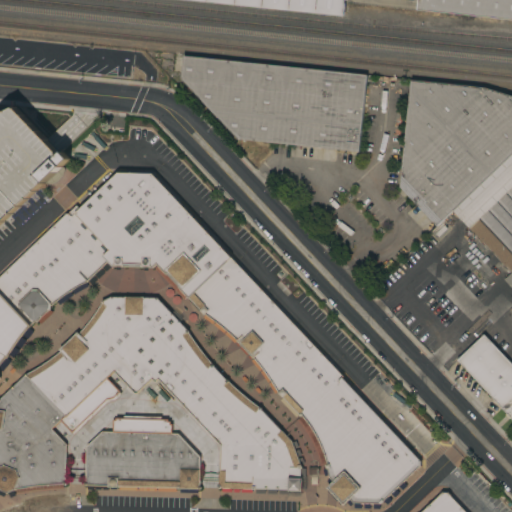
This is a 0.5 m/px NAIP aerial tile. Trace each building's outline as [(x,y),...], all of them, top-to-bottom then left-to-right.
[(196,0),(344,0),(343,15),(196,0)] [(511,18),(418,9),(418,0),(511,0),(511,18)] [(183,56),(366,74),(359,150),(238,138),(181,78),(183,56)] [(436,225),(399,186),(410,79),(482,87),(511,95),(511,153),(452,210),(436,225)] [(0,120),(9,112),(100,122),(99,147),(0,242),(0,120)] [(511,153),(511,311),(510,309),(511,307),(511,287),(499,273),(506,267),(489,249),(484,254),(466,235),(471,230),(452,210),(511,153)] [(0,275),(0,347),(8,356),(21,336),(32,322),(36,321),(49,308),(48,304),(61,296),(78,286),(84,282),(104,261),(108,265),(148,266),(152,262),(184,295),(187,297),(198,314),(217,326),(236,344),(259,368),(273,388),(276,394),(283,402),(300,418),(310,431),(318,447),(323,460),(328,480),(320,488),(340,507),(347,500),(349,502),(376,504),(415,466),(415,460),(149,171),(113,170),(0,275)] [(25,374),(39,365),(49,358),(55,352),(54,350),(74,331),(75,332),(83,325),(92,313),(98,301),(109,295),(154,296),(184,328),(195,345),(206,360),(217,373),(233,387),(247,399),(259,408),(289,440),(299,465),(297,493),(216,489),(218,446),(156,381),(152,385),(149,382),(133,397),(112,374),(64,417),(25,374)] [(511,419),(457,359),(458,358),(453,352),(476,330),(482,336),(502,317),(508,324),(511,320),(511,419)] [(0,347),(8,356),(0,364),(0,347)] [(0,398),(25,374),(64,417),(51,428),(66,444),(65,483),(40,485),(14,489),(7,492),(0,489),(0,398)] [(178,433),(200,456),(199,489),(176,488),(176,491),(119,490),(119,485),(118,485),(117,487),(108,487),(108,486),(85,485),(86,446),(102,431),(178,433)] [(446,492),(464,511),(419,511),(442,492),(446,492)]
